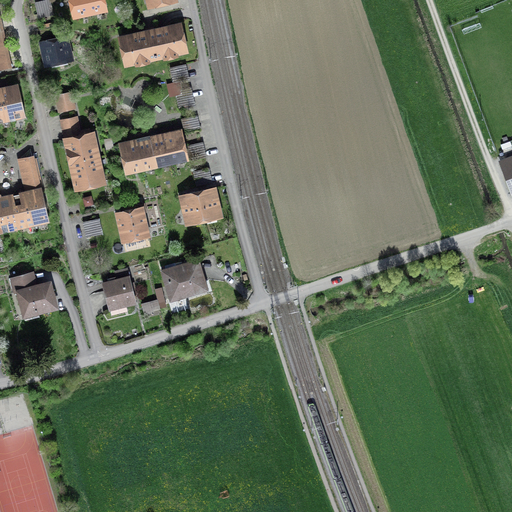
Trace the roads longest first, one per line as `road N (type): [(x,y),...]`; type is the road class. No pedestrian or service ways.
road 1 (residential): [(29,0),(23,16),(99,360)]
road 2 (residential): [(257,307),(194,0)]
road 3 (residential): [(257,307),(482,231)]
road 4 (track): [(429,0),(511,218)]
road 5 (residential): [(99,360),(257,307)]
